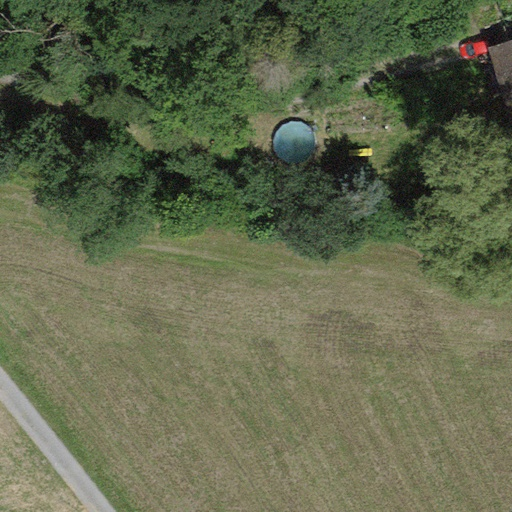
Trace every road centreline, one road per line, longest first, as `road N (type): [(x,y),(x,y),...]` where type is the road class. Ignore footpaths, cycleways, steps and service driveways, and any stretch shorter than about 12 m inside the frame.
road 1 (track): [(101,511),(0,383)]
road 2 (track): [(129,92),(0,60)]
